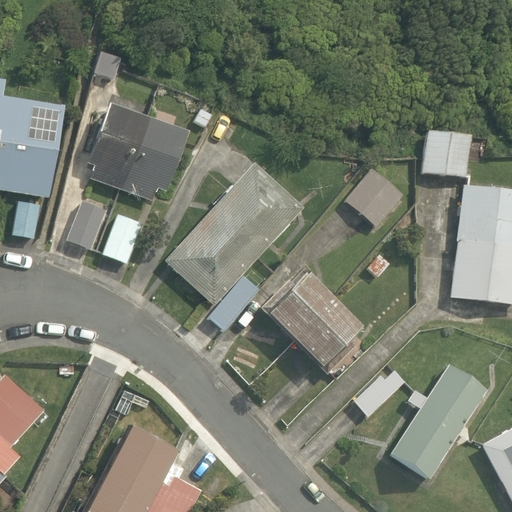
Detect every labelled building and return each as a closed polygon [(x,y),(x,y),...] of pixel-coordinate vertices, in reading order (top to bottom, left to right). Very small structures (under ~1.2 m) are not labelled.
[(0,191),(48,200),(64,107),(2,98),(4,82),(0,81),(0,191)] [(93,167),(88,181),(152,204),(156,191),(165,194),(186,135),(107,106),(86,164),(93,167)] [(421,174),(465,179),(469,137),(425,133),(424,140),(421,174)] [(162,262),(213,307),(302,210),(252,165),(162,262)] [(403,197),(370,170),(343,202),(376,229),(403,197)] [(511,192),(461,186),(448,300),(511,307),(511,192)] [(39,207),(17,202),(10,236),(33,240),(39,207)] [(66,242),(90,251),(105,212),(81,203),(66,242)] [(141,225),(117,216),(101,256),(126,266),(141,225)] [(259,311),(326,376),(353,349),(348,343),(362,330),(306,275),(294,287),(288,281),(259,311)] [(259,291),(242,278),(207,319),(224,333),(259,291)] [(418,409),(389,454),(429,480),(458,435),(461,438),(466,430),(463,428),(486,392),(447,367),(426,400),(422,397),(415,408),(418,409)] [(367,418),(405,383),(394,371),(383,381),(379,376),(352,402),(367,418)] [(0,482),(5,476),(3,474),(20,456),(10,448),(44,411),(4,374),(0,378),(0,482)] [(80,511),(189,511),(200,491),(172,476),(168,485),(161,481),(178,451),(127,424),(80,511)] [(511,430),(482,446),(511,503),(511,430)]
